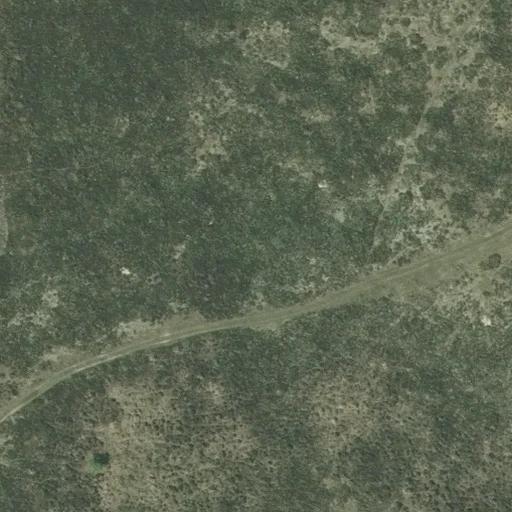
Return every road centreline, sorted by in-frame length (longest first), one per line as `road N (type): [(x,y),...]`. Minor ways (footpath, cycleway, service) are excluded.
road 1 (track): [(352,304),(61,385),(0,429)]
road 2 (track): [(352,304),(511,229)]
